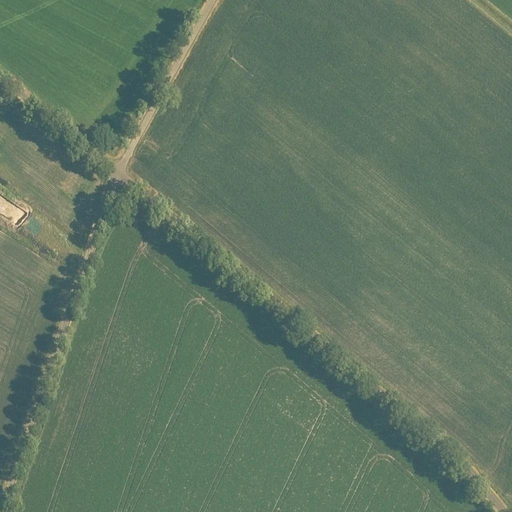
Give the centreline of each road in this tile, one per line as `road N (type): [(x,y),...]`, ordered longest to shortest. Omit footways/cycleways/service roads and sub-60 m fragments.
road 1 (unclassified): [(502,511),(421,428),(116,174)]
road 2 (unclassified): [(1,511),(116,174)]
road 3 (unclassified): [(116,174),(212,0)]
road 4 (unclassified): [(116,174),(0,77)]
